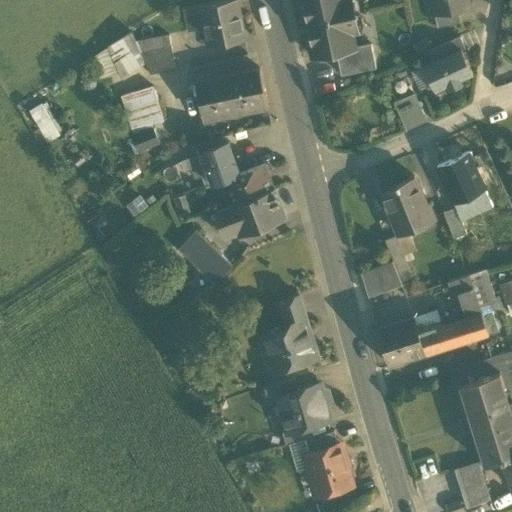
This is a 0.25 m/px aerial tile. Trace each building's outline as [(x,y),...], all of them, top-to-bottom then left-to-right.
[(235,0),(224,0),(201,5),(206,27),(209,45),(244,38),(235,0)] [(304,4),(308,24),(354,14),(350,0),(300,0),(302,4),(304,4)] [(432,0),(436,15),(458,9),(471,6),(469,0),(432,0)] [(189,30),(206,27),(201,5),(184,9),(189,30)] [(436,15),(439,28),(461,22),(458,9),(436,15)] [(357,32),(354,14),(308,24),(312,43),(310,43),(313,57),(336,52),(355,48),(354,47),(351,33),(357,32)] [(108,47),(120,76),(144,61),(141,54),(135,41),(131,32),(108,47)] [(169,34),(135,41),(141,54),(172,47),(169,34)] [(428,51),(433,62),(461,49),(462,50),(465,48),(460,36),(428,51)] [(336,52),(341,75),(376,68),(371,43),(354,47),(355,48),(336,52)] [(144,61),(150,75),(177,69),(172,47),(141,54),(144,61)] [(432,84),(435,92),(447,86),(449,90),(463,84),(461,80),(473,74),(462,50),(461,49),(433,62),(424,66),(432,84)] [(432,84),(424,66),(412,72),(420,90),(432,84)] [(198,84),(206,119),(268,104),(260,69),(198,84)] [(154,88),(134,96),(145,126),(155,122),(166,118),(154,88)] [(394,101),(406,127),(425,119),(414,93),(394,101)] [(157,128),(155,122),(145,126),(134,96),(122,101),(136,136),(157,128)] [(46,101),(29,109),(45,141),(62,133),(46,101)] [(162,142),(157,128),(136,136),(134,137),(139,151),(162,142)] [(230,143),(202,153),(205,164),(213,185),(220,182),(220,181),(231,177),(239,174),(239,173),(230,143)] [(203,165),(205,164),(202,153),(181,161),(184,171),(203,165)] [(439,166),(455,203),(484,190),(467,153),(439,166)] [(265,164),(239,173),(239,174),(231,177),(232,181),(222,185),(229,205),(274,189),(265,164)] [(383,192),(399,234),(409,230),(435,220),(429,203),(426,204),(415,175),(397,182),(399,186),(383,192)] [(274,189),(229,205),(237,225),(239,233),(283,215),(274,189)] [(493,208),(484,190),(455,203),(458,208),(456,208),(462,222),(493,208)] [(226,229),(237,225),(229,205),(219,209),(226,229)] [(444,213),(454,238),(466,233),(462,222),(456,208),(444,213)] [(417,251),(409,230),(399,234),(396,235),(404,256),(417,251)] [(177,250),(214,284),(232,264),(195,231),(177,250)] [(384,239),(392,260),(404,256),(396,235),(384,239)] [(412,277),(404,256),(392,260),(401,281),(412,277)] [(401,281),(392,260),(360,273),(368,295),(401,282),(401,281)] [(469,274),(474,289),(482,315),(498,310),(485,268),(469,274)] [(447,282),(451,296),(457,294),(474,289),(469,274),(447,282)] [(511,279),(499,283),(505,303),(511,301),(511,279)] [(488,334),(482,315),(474,289),(457,294),(462,311),(456,313),(440,318),(437,319),(439,324),(418,331),(425,353),(488,334)] [(451,296),(456,313),(462,311),(457,294),(451,296)] [(277,302),(285,324),(305,318),(305,319),(307,318),(299,295),(277,302)] [(437,308),(414,315),(418,331),(439,324),(437,319),(440,318),(437,308)] [(377,327),(389,365),(425,353),(418,331),(414,315),(377,327)] [(276,356),(281,369),(317,357),(305,319),(305,318),(285,324),(268,330),(268,331),(262,337),(267,354),(276,356)] [(273,372),(281,369),(276,356),(267,354),(273,372)] [(486,464),(505,458),(511,456),(511,412),(499,372),(477,379),(478,380),(461,385),(486,464)] [(264,386),(268,400),(278,397),(278,395),(298,389),(294,377),(264,386)] [(330,418),(326,403),(322,390),(320,383),(298,389),(278,395),(278,397),(288,429),(288,431),(309,424),(330,418)] [(327,389),(322,390),(326,403),(330,401),(327,389)] [(286,444),(305,438),(312,436),(309,424),(288,431),(288,429),(282,431),(286,444)] [(334,430),(312,436),(305,438),(309,452),(338,443),(334,430)] [(323,492),(327,494),(334,492),(337,488),(352,484),(340,443),(338,443),(309,452),(305,453),(313,480),(316,479),(320,493),(323,492)] [(456,469),(467,507),(490,499),(478,462),(456,469)]
